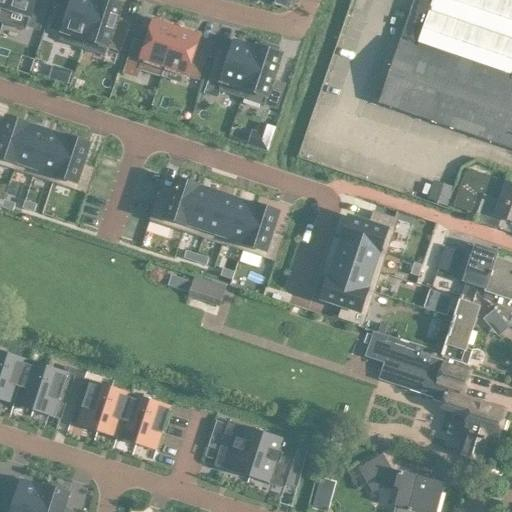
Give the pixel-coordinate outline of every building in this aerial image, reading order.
[(0,0),(0,19),(2,21),(8,0),(0,0)] [(8,0),(2,21),(24,28),(26,23),(37,27),(46,0),(8,0)] [(58,3),(50,26),(61,30),(59,39),(80,46),(95,0),(71,0),(69,7),(58,3)] [(95,0),(80,46),(104,54),(107,44),(118,48),(126,23),(115,19),(121,2),(113,0),(95,0)] [(511,0),(412,0),(400,38),(511,77),(511,0)] [(133,39),(123,71),(135,75),(138,67),(161,75),(164,66),(177,25),(153,18),(145,42),(133,39)] [(177,25),(164,66),(197,77),(204,53),(193,50),(198,33),(177,25)] [(511,77),(400,38),(378,100),(511,146),(511,77)] [(217,53),(209,76),(221,79),(218,88),(239,96),(255,46),(234,39),(228,56),(217,53)] [(255,46),(239,96),(263,103),(263,102),(275,106),(282,83),(271,79),(280,52),(275,51),(277,47),(262,42),(261,46),(256,44),(255,46)] [(52,63),(48,75),(67,82),(71,70),(52,63)] [(0,162),(13,167),(27,123),(25,122),(25,121),(8,115),(7,116),(5,116),(0,131),(0,162)] [(27,123),(13,167),(32,173),(46,128),(29,123),(28,124),(27,123)] [(250,130),(247,142),(265,148),(271,128),(260,124),(258,133),(250,130)] [(46,128),(32,173),(51,180),(65,136),(64,135),(64,134),(46,128)] [(65,136),(51,180),(85,191),(93,167),(81,163),(87,143),(85,142),(85,141),(68,135),(68,136),(65,135),(65,136)] [(511,181),(505,179),(497,200),(489,197),(496,176),(471,168),(464,171),(456,192),(451,190),(447,202),(468,210),(466,216),(495,227),(499,215),(511,220),(511,181)] [(156,194),(148,217),(182,229),(196,185),(195,184),(195,183),(177,177),(177,178),(175,177),(168,198),(156,194)] [(196,185),(182,229),(201,235),(216,191),(214,190),(198,184),(198,185),(196,185)] [(216,191),(201,235),(221,241),(235,197),(218,191),(218,192),(216,191)] [(2,197),(0,204),(0,205),(11,209),(13,201),(2,197)] [(235,197),(221,241),(240,248),(255,204),(253,203),(253,202),(235,197)] [(24,198),(21,206),(32,210),(35,202),(24,198)] [(255,204),(240,248),(274,259),(282,235),(270,231),(276,211),(274,210),(274,209),(257,203),(257,204),(255,204)] [(348,215),(341,237),(385,251),(396,217),(372,209),(368,221),(348,215)] [(341,238),(335,256),(378,270),(385,251),(341,237),(341,238)] [(461,280),(477,285),(484,287),(483,289),(511,298),(511,261),(496,256),(497,251),(473,244),(461,280)] [(454,273),(462,251),(444,245),(439,260),(437,267),(454,273)] [(185,248),(183,256),(194,260),(196,252),(185,248)] [(196,252),(194,260),(205,263),(207,256),(196,252)] [(329,274),(328,275),(372,290),(378,270),(335,256),(329,274)] [(413,260),(409,272),(417,274),(420,263),(413,260)] [(222,266),(219,274),(230,277),(233,270),(222,266)] [(226,286),(193,275),(187,294),(219,305),(226,286)] [(328,275),(321,297),(341,303),(339,310),(337,315),(361,323),(372,290),(328,275)] [(461,293),(461,294),(460,295),(442,354),(444,354),(443,357),(465,364),(469,349),(466,347),(479,304),(461,298),(462,293),(461,293)] [(442,298),(439,305),(450,309),(453,302),(442,298)] [(380,322),(377,331),(383,332),(386,324),(380,322)] [(439,407),(440,407),(454,411),(446,431),(463,436),(459,452),(478,458),(486,433),(496,437),(504,410),(461,396),(471,368),(442,360),(443,357),(444,354),(442,354),(408,343),(407,345),(391,340),(390,341),(369,334),(362,355),(383,362),(378,377),(442,399),(439,407)] [(27,358),(7,352),(0,374),(0,392),(9,395),(8,399),(7,399),(7,400),(12,402),(27,358)] [(46,365),(27,358),(12,402),(18,404),(19,403),(18,403),(20,399),(34,403),(46,365)] [(66,371),(46,365),(34,403),(48,408),(47,412),(46,413),(52,415),(56,404),(59,393),(63,382),(66,371)] [(74,374),(66,371),(63,382),(70,385),(74,374)] [(90,379),(83,377),(79,388),(87,390),(90,379)] [(110,386),(90,379),(87,390),(83,401),(80,412),(76,423),(82,425),(82,423),(83,419),(98,424),(110,386)] [(70,385),(63,382),(59,393),(67,396),(70,385)] [(130,392),(110,386),(98,424),(112,429),(111,433),(110,433),(110,434),(116,436),(130,392)] [(87,390),(79,388),(76,399),(83,401),(87,390)] [(149,398),(130,392),(116,436),(121,437),(122,436),(121,436),(123,432),(137,437),(149,398)] [(67,396),(59,393),(56,404),(63,407),(67,396)] [(169,405),(149,398),(137,437),(151,442),(150,446),(150,445),(150,447),(155,448),(169,405)] [(83,401),(76,399),(72,409),(80,412),(83,401)] [(63,407),(56,404),(52,415),(59,417),(63,407)] [(72,409),(70,415),(69,420),(69,421),(76,423),(80,412),(72,409)] [(215,419),(210,436),(221,440),(219,446),(215,458),(214,463),(213,463),(214,463),(230,469),(231,469),(232,467),(233,464),(250,469),(263,431),(228,419),(227,420),(226,423),(215,419)] [(263,431),(250,469),(262,473),(267,475),(266,480),(283,486),(284,486),(284,485),(285,482),(291,465),(301,468),(307,446),(298,443),(263,431)] [(338,450),(340,439),(330,436),(327,447),(338,450)] [(383,452),(358,466),(372,489),(384,482),(400,486),(395,503),(404,505),(401,511),(421,511),(421,510),(427,511),(433,511),(442,481),(390,467),(383,452)] [(34,511),(43,486),(21,479),(16,494),(15,496),(4,492),(0,503),(0,511),(34,511)] [(43,484),(43,486),(34,511),(71,511),(61,509),(67,491),(62,490),(64,486),(49,481),(48,485),(43,484)] [(314,491),(310,506),(326,510),(330,495),(314,491)]
